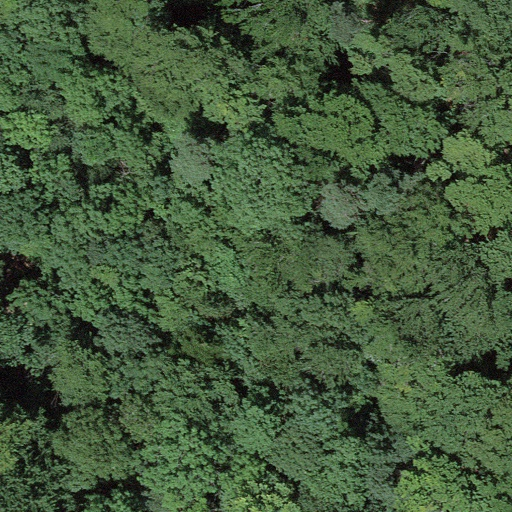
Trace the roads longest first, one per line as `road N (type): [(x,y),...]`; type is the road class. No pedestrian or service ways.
road 1 (track): [(79,511),(64,446),(0,291)]
road 2 (track): [(409,511),(368,368)]
